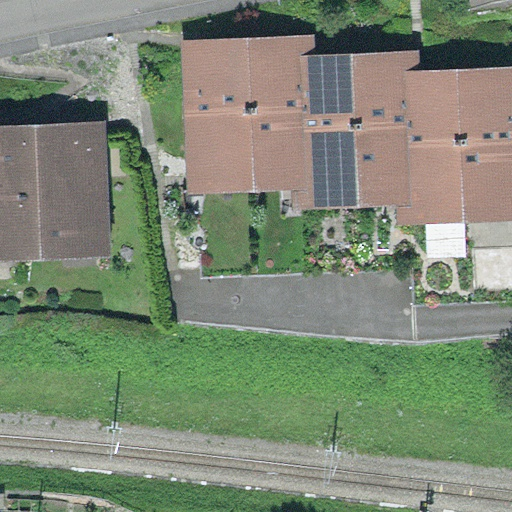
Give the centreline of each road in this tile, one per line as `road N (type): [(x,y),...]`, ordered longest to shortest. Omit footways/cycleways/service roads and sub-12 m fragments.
road 1 (residential): [(511,323),(176,306)]
road 2 (residential): [(135,0),(0,29)]
